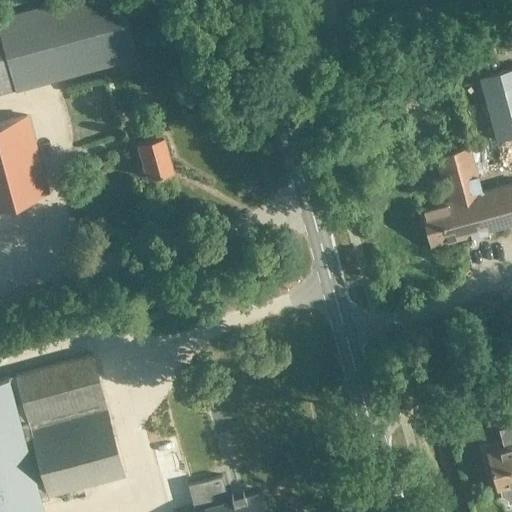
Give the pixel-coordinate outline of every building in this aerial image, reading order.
[(118,0),(44,0),(0,12),(0,19),(18,84),(133,52),(118,0)] [(0,88),(18,84),(0,19),(0,88)] [(511,65),(478,74),(495,137),(511,132),(511,65)] [(0,108),(25,108),(25,92),(0,91),(0,108)] [(0,202),(46,190),(26,113),(0,120),(0,202)] [(146,175),(172,168),(162,133),(158,121),(140,126),(143,138),(136,140),(146,175)] [(430,245),(511,222),(511,181),(480,190),(469,146),(434,155),(446,199),(419,206),(430,245)] [(150,320),(164,316),(161,307),(148,311),(150,320)] [(47,493),(123,474),(92,351),(14,372),(47,493)] [(14,372),(0,375),(0,511),(43,511),(39,495),(47,493),(14,372)] [(189,400),(196,424),(237,411),(230,387),(189,400)] [(185,438),(168,446),(175,462),(192,454),(185,438)] [(511,494),(511,442),(485,449),(496,488),(499,487),(501,493),(506,496),(511,494)] [(267,511),(262,489),(204,504),(205,511),(267,511)]
